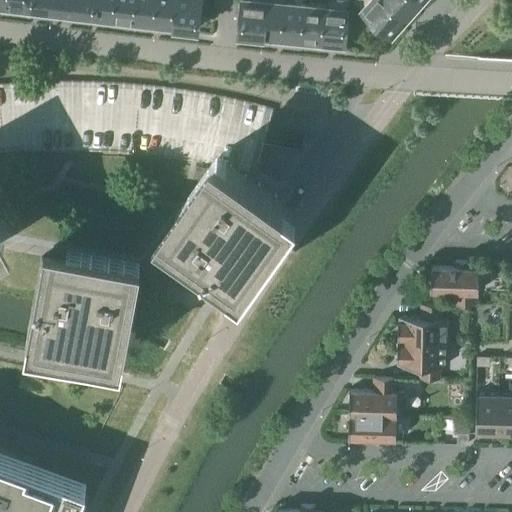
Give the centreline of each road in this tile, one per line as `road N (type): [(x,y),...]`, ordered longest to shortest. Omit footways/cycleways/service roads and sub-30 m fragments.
road 1 (residential): [(405,76),(178,398),(122,511)]
road 2 (residential): [(511,143),(420,257),(257,511)]
